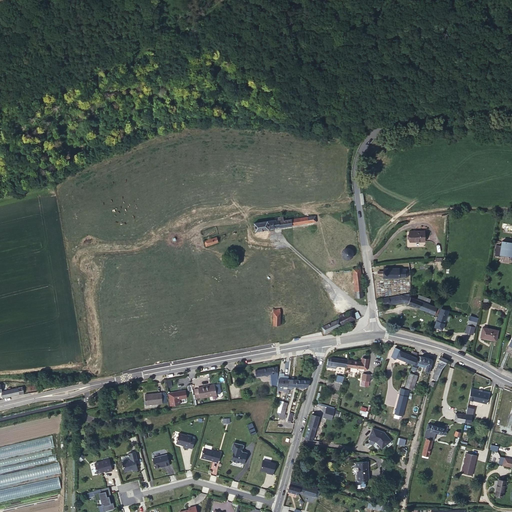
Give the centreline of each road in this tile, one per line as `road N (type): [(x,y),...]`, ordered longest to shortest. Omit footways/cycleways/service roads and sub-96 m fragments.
road 1 (tertiary): [(511,108),(417,112),(380,123),(364,139),(356,192),(373,335)]
road 2 (secondary): [(320,343),(90,386)]
road 3 (tertiary): [(320,343),(277,503)]
road 4 (residential): [(277,503),(192,480),(128,493)]
road 5 (secondary): [(511,383),(440,348),(373,335)]
